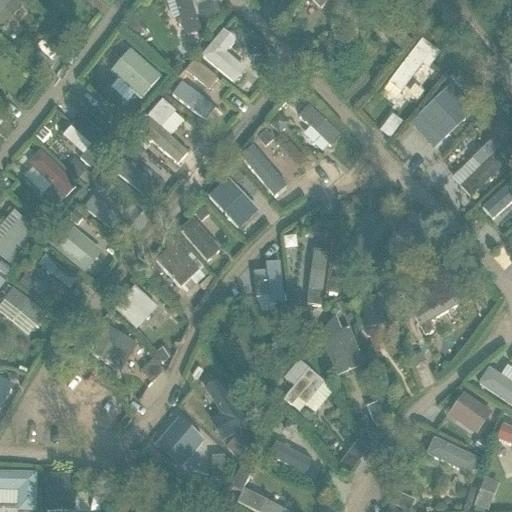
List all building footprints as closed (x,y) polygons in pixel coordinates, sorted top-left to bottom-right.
[(9,0),(0,0),(0,27),(2,29),(20,9),(9,0)] [(188,0),(171,0),(185,39),(200,34),(188,0)] [(328,0),(307,0),(318,10),(328,0)] [(375,7),(366,16),(399,50),(408,42),(375,7)] [(417,19),(405,30),(411,42),(414,39),(426,28),(417,19)] [(70,22),(63,30),(72,38),(80,30),(70,22)] [(202,59),(233,85),(244,73),(224,56),(235,44),(223,34),(202,59)] [(440,56),(421,41),(387,86),(401,95),(423,66),(429,70),(440,56)] [(182,59),(192,52),(185,42),(175,49),(182,59)] [(259,45),(247,45),(247,57),(259,57),(259,45)] [(142,102),(161,79),(130,53),(111,75),(142,102)] [(33,56),(25,67),(31,72),(40,61),(33,56)] [(193,62),(184,73),(208,91),(216,80),(193,62)] [(214,113),(181,86),(171,98),(204,125),(214,113)] [(471,115),(447,90),(415,120),(440,144),(471,115)] [(290,96),(283,105),(295,115),(303,106),(290,96)] [(159,102),(145,119),(149,122),(159,131),(173,114),(159,102)] [(339,139),(308,109),(297,120),(329,150),(339,139)] [(77,117),(67,128),(100,157),(109,146),(77,117)] [(482,118),(474,126),(481,133),(489,125),(482,118)] [(149,122),(139,134),(177,167),(187,155),(159,131),(149,122)] [(126,129),(121,125),(113,126),(109,131),(118,139),(126,129)] [(36,140),(42,145),(50,136),(44,131),(36,140)] [(264,135),(256,142),(264,151),(272,145),(264,135)] [(470,161),(479,170),(459,188),(469,198),(511,159),(511,155),(506,149),(501,153),(491,142),(470,161)] [(286,189),(251,149),(239,159),(273,200),(286,189)] [(40,153),(27,167),(63,202),(76,188),(40,153)] [(87,173),(74,161),(64,172),(77,184),(87,173)] [(120,163),(112,173),(141,197),(150,187),(120,163)] [(243,181),(239,177),(234,172),(228,179),(232,183),(237,188),(243,181)] [(101,176),(93,184),(101,192),(109,183),(101,176)] [(511,188),(510,186),(482,211),(491,222),(511,202),(511,188)] [(247,221),(218,190),(207,200),(236,231),(247,221)] [(91,200),(82,211),(114,236),(123,225),(116,219),(121,213),(106,202),(101,208),(91,200)] [(50,228),(58,218),(48,210),(40,220),(50,228)] [(201,210),(193,218),(200,226),(208,218),(201,210)] [(0,228),(0,259),(9,267),(39,234),(22,219),(20,220),(13,213),(0,228)] [(388,228),(372,220),(349,263),(365,271),(388,228)] [(192,223),(180,233),(206,264),(218,253),(192,223)] [(65,225),(47,246),(82,276),(101,255),(65,225)] [(406,226),(397,237),(435,270),(444,259),(406,226)] [(198,274),(173,247),(155,264),(179,290),(198,274)] [(326,255),(312,253),(306,304),(320,306),(326,255)] [(75,283),(44,258),(37,267),(68,292),(75,283)] [(0,275),(5,280),(10,274),(0,266),(0,265),(0,275)] [(266,273),(254,275),(257,301),(269,299),(269,306),(283,305),(279,265),(265,267),(266,273)] [(151,267),(144,275),(152,283),(160,276),(151,267)] [(26,278),(18,287),(26,294),(34,284),(26,278)] [(326,282),(324,296),(340,298),(342,284),(326,282)] [(155,310),(133,289),(112,312),(134,332),(155,310)] [(44,317),(12,291),(3,302),(35,329),(44,317)] [(451,294),(413,316),(421,329),(425,337),(433,333),(428,325),(459,307),(451,294)] [(389,297),(363,300),(367,329),(393,326),(389,297)] [(101,324),(112,332),(119,322),(109,314),(101,324)] [(338,328),(334,319),(312,345),(323,372),(330,369),(335,379),(364,367),(348,330),(340,333),(338,328)] [(92,348),(90,351),(122,370),(129,358),(136,346),(104,327),(92,348)] [(295,340),(306,341),(307,330),(297,329),(295,340)] [(248,335),(236,339),(250,377),(251,377),(258,398),(269,394),(248,335)] [(367,346),(365,361),(379,363),(381,347),(367,346)] [(161,366),(170,360),(164,350),(155,356),(161,366)] [(420,355),(408,361),(411,369),(424,364),(420,355)] [(308,372),(283,402),(291,408),(297,401),(305,407),(324,385),(308,372)] [(511,390),(489,375),(479,390),(511,412),(511,390)] [(0,412),(12,389),(0,382),(0,412)] [(242,423),(217,383),(205,391),(229,430),(242,423)] [(463,397),(449,416),(475,435),(489,415),(463,397)] [(305,429),(312,421),(305,415),(298,423),(305,429)] [(387,423),(378,419),(373,429),(382,433),(387,423)] [(178,422),(155,449),(180,470),(203,443),(178,422)] [(511,433),(503,430),(496,446),(511,451),(511,433)] [(233,462),(248,447),(238,437),(223,452),(233,462)] [(478,461),(433,440),(425,457),(470,478),(478,461)] [(274,445),(268,458),(304,477),(310,465),(274,445)] [(34,511),(36,476),(0,474),(0,493),(17,493),(16,511),(34,511)] [(43,478),(43,511),(73,511),(74,478),(43,478)] [(484,511),(489,511),(499,485),(485,480),(475,509),(484,511)] [(217,496),(221,487),(211,482),(206,490),(217,496)] [(281,511),(242,492),(235,506),(247,511),(281,511)] [(395,509),(402,511),(410,511),(414,504),(400,498),(395,509)]
